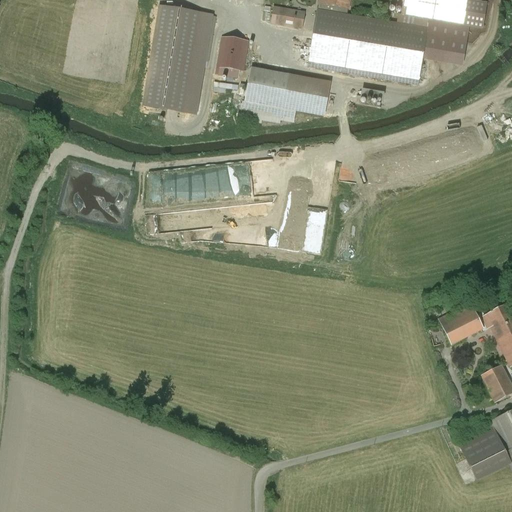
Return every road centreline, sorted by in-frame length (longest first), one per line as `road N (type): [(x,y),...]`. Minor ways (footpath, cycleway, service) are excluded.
road 1 (track): [(0,406),(6,266),(55,155),(67,148),(134,167),(346,145),(420,127),(511,90)]
road 2 (track): [(341,114),(337,81),(273,66),(257,19)]
